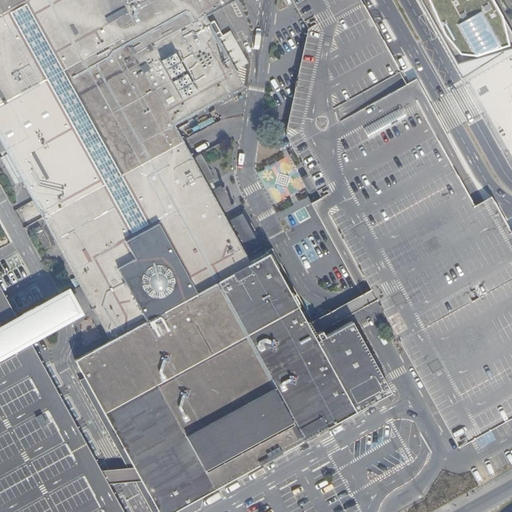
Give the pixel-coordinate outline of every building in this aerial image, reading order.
[(0,0),(0,135),(6,146),(3,148),(4,153),(0,155),(15,182),(23,177),(83,286),(93,304),(112,339),(73,359),(84,378),(158,511),(172,511),(390,392),(351,320),(316,339),(313,334),(308,324),(268,252),(249,261),(246,256),(225,218),(221,211),(211,192),(206,184),(215,179),(210,170),(206,162),(201,153),(192,158),(173,123),(241,84),(232,68),(244,62),(227,30),(215,36),(202,14),(227,0),(0,0)] [(419,0),(462,78),(488,61),(509,49),(502,15),(493,0),(419,0)] [(211,192),(221,211),(233,205),(230,199),(223,185),(211,192)] [(225,218),(246,256),(253,252),(251,249),(261,244),(242,209),(225,218)] [(46,247),(52,245),(44,229),(38,232),(46,247)] [(93,304),(83,286),(72,292),(82,310),(93,304)] [(369,304),(376,300),(371,290),(363,294),(336,309),(308,324),(313,334),(350,314),(369,304)] [(0,360),(75,319),(60,292),(0,325),(0,360)] [(0,511),(120,511),(0,293),(0,511)] [(150,511),(158,511),(84,378),(79,381),(150,511)]
